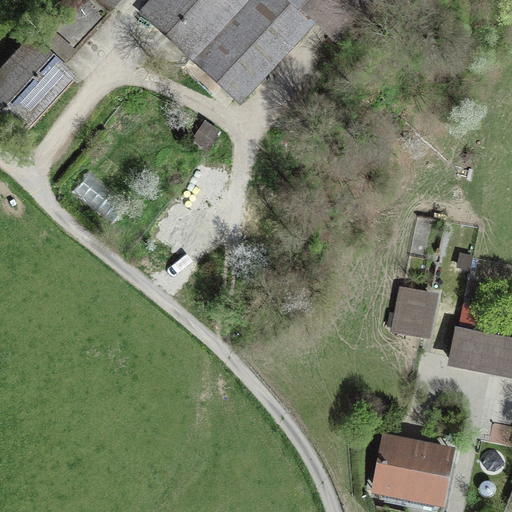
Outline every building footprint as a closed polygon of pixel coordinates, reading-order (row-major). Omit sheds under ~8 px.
[(110,14),(94,0),(75,0),(34,44),(0,79),(0,107),(22,127),(69,77),(46,55),(49,51),(63,64),(110,14)] [(307,0),(156,0),(144,14),(213,76),(282,0),(287,0),(298,10),(300,8),(307,0)] [(432,297),(403,291),(395,330),(424,336),(432,297)] [(511,343),(458,333),(452,362),(511,374),(511,343)] [(450,457),(436,454),(437,448),(428,447),(428,446),(395,439),(394,445),(385,444),(376,488),(441,501),(450,457)]
